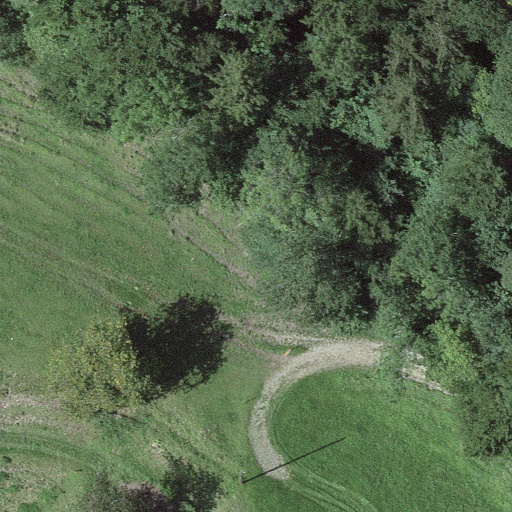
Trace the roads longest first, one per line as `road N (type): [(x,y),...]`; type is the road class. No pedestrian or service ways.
road 1 (track): [(324,511),(277,465),(266,441),(277,390),(307,363),(349,353),(414,361),(511,408)]
road 2 (track): [(266,414),(0,235)]
